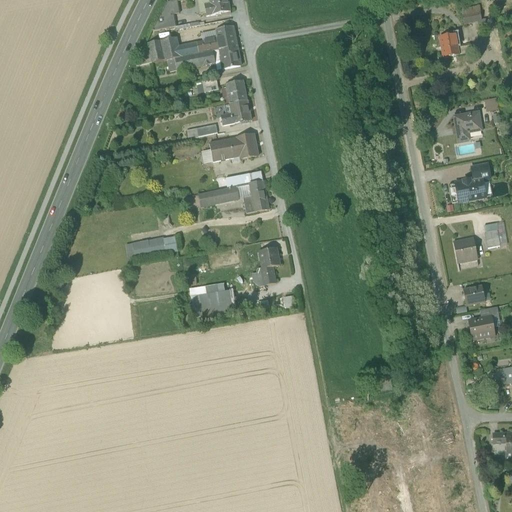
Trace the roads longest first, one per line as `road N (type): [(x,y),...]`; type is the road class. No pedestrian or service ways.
road 1 (residential): [(386,16),(467,418)]
road 2 (primary): [(0,351),(148,0)]
road 3 (residential): [(291,237),(247,42)]
road 4 (residential): [(386,16),(247,42)]
